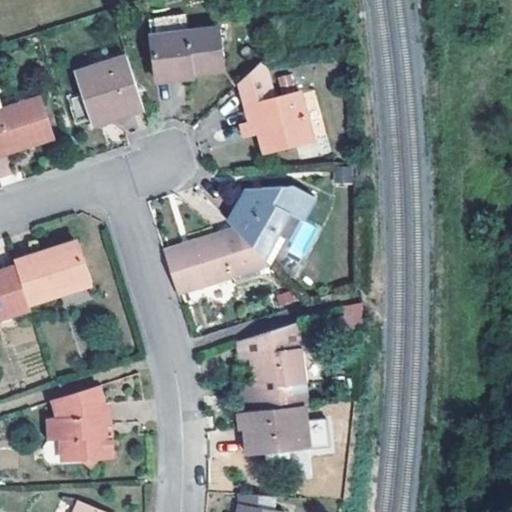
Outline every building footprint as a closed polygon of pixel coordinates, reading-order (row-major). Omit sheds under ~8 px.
[(144,34),(184,26),(180,11),(141,18),(144,34)] [(187,63),(188,69),(219,62),(211,21),(184,26),(144,34),(151,71),(187,63)] [(272,96),(261,54),(238,78),(247,120),(244,121),(246,131),(256,129),(259,149),(307,139),(296,91),(272,96)] [(138,106),(121,57),(71,73),(87,123),(138,106)] [(187,63),(151,71),(153,78),(188,71),(188,69),(187,63)] [(0,148),(17,143),(18,147),(48,135),(34,96),(0,108),(0,148)] [(0,156),(19,149),(18,147),(17,143),(0,148),(0,156)] [(335,183),(352,180),(350,165),(333,168),(335,183)] [(266,230),(272,233),(283,213),(296,220),(309,197),(287,185),(253,188),(246,201),(237,196),(223,221),(228,227),(253,252),(266,230)] [(272,233),(258,257),(264,264),(280,239),(284,242),(296,220),(283,213),(272,233)] [(253,252),(228,227),(161,251),(176,294),(264,264),(258,257),(253,252)] [(266,230),(253,252),(258,257),(272,233),(266,230)] [(69,244),(37,254),(40,261),(72,251),(69,244)] [(84,286),(72,251),(40,261),(37,254),(10,264),(12,269),(25,307),(84,286)] [(0,321),(27,312),(25,307),(12,269),(0,273),(0,321)] [(361,303),(342,305),(344,326),(363,325),(361,303)] [(296,322),(233,343),(236,359),(246,358),(250,381),(254,411),(303,404),(307,404),(296,322)] [(239,383),(243,412),(254,411),(250,381),(239,383)] [(63,461),(99,458),(110,457),(106,402),(101,403),(97,391),(51,407),(56,419),(48,422),(50,444),(61,442),(63,461)] [(303,404),(254,411),(243,412),(237,413),(239,430),(244,429),(248,455),(264,453),(290,449),(309,446),(303,404)] [(325,446),(324,421),(311,422),(312,446),(325,446)] [(290,449),(264,453),(266,460),(290,457),(290,449)] [(90,471),(99,458),(63,461),(64,467),(85,465),(90,471)] [(287,511),(291,495),(244,493),(240,511),(287,511)]
